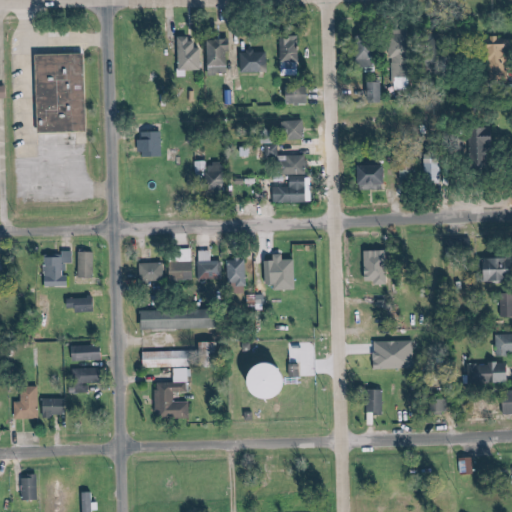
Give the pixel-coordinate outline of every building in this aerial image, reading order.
[(204,70),(203,47),(198,47),(197,36),(179,37),(180,77),(189,76),(188,70),(204,70)] [(301,37),(282,37),(283,76),(302,75),(301,37)] [(511,39),(493,38),(492,83),(510,83),(511,39)] [(210,39),(209,73),(230,74),(231,39),(210,39)] [(409,45),(395,46),(396,74),(410,74),(409,45)] [(380,47),(363,46),(362,68),(378,69),(380,47)] [(269,51),(241,52),(242,73),(269,72),(269,51)] [(26,54),(29,135),(80,134),(77,54),(26,54)] [(384,80),(367,81),(368,100),(385,99),(384,80)] [(313,103),(313,86),(291,87),(291,103),(313,103)] [(307,120),(284,121),(285,139),(307,138),(307,120)] [(475,130),(476,157),(485,156),(486,172),(501,171),(499,128),(475,130)] [(164,131),(142,132),(142,157),(165,157),(164,131)] [(280,155),(280,145),(266,145),(266,158),(277,158),(277,175),(309,175),(309,155),(280,155)] [(428,182),(443,183),(445,156),(429,155),(428,182)] [(363,186),(390,186),(390,164),(363,165),(363,186)] [(310,203),(310,176),(292,176),(292,186),(275,187),(276,203),(310,203)] [(390,283),(390,250),(367,250),(367,283),(390,283)] [(75,251),(64,251),(64,255),(46,255),(46,286),(71,286),(71,276),(65,276),(66,263),(74,263),(75,251)] [(223,261),(213,261),(213,251),(200,252),(201,281),(224,281),(223,261)] [(96,252),(80,252),(80,279),(96,278),(96,252)] [(298,259),(286,259),(286,254),(276,254),(276,261),(266,262),(267,284),(277,283),(277,290),(299,289),(298,259)] [(490,281),(511,280),(511,257),(490,257),(490,281)] [(195,259),(173,258),(172,281),(194,282),(195,259)] [(229,260),(230,285),(249,285),(248,259),(229,260)] [(166,262),(142,263),(142,281),(166,281),(166,262)] [(502,317),(511,317),(511,290),(501,291),(502,317)] [(78,313),(98,312),(97,298),(68,299),(68,308),(78,308),(78,313)] [(144,311),(144,329),(217,328),(217,310),(144,311)] [(498,356),(510,356),(510,352),(511,351),(511,334),(498,335),(498,356)] [(416,340),(376,341),(377,369),(416,368),(416,340)] [(104,360),(104,346),(74,346),(74,361),(104,360)] [(194,366),(194,350),(146,352),(146,367),(194,366)] [(474,364),(474,384),(511,382),(511,363),(474,364)] [(261,365),(261,397),(293,397),(292,364),(261,365)] [(191,392),(190,367),(176,367),(176,382),(159,383),(159,417),(192,417),(192,402),(177,402),(177,392),(191,392)] [(99,368),(74,369),(74,392),(89,392),(89,383),(99,383),(99,368)] [(41,419),(41,386),(23,386),(22,402),(18,401),(17,418),(41,419)] [(450,412),(458,394),(439,386),(431,404),(450,412)] [(68,398),(44,399),(44,417),(69,417),(68,398)] [(24,500),(40,500),(39,477),(23,477),(24,500)] [(83,511),(95,511),(95,492),(83,492),(83,511)]
